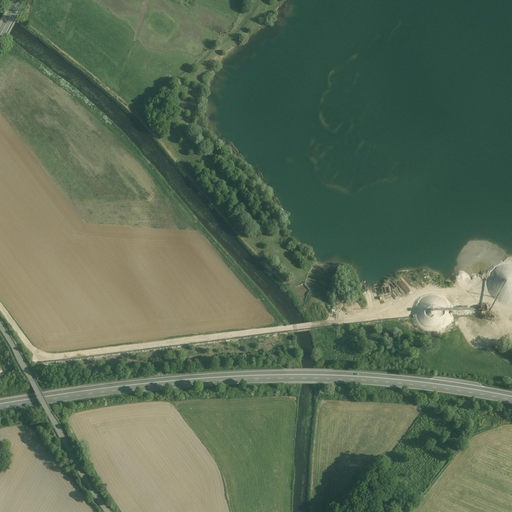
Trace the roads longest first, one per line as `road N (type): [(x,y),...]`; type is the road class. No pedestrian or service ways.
road 1 (track): [(0,306),(35,353),(54,357),(368,319),(447,297),(511,367)]
road 2 (trunk): [(0,405),(286,376),(511,398)]
road 3 (residential): [(0,325),(108,511)]
